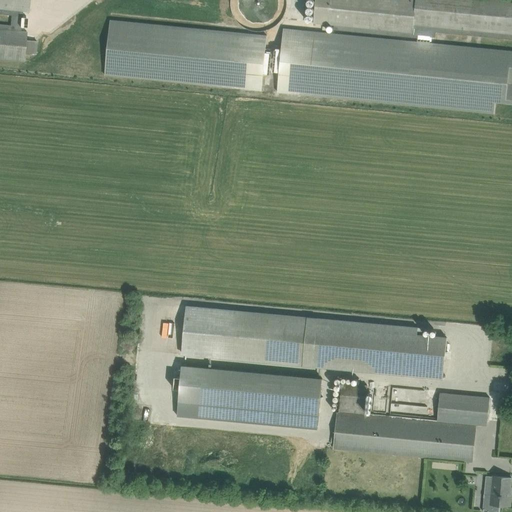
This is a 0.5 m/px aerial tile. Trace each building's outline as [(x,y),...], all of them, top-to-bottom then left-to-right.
[(29,12),(30,0),(0,0),(0,13),(12,15),(11,25),(0,23),(0,58),(24,60),(25,52),(36,53),(37,40),(26,39),(27,31),(21,30),(21,27),(26,27),(27,16),(23,16),(23,11),(29,12)] [(230,2),(230,4),(230,7),(231,8),(231,10),(232,12),(232,13),(233,15),(234,17),(235,18),(236,20),(237,21),(238,22),(239,23),(241,25),(242,26),(244,27),(245,27),(247,28),(249,29),(250,29),(253,30),(255,30),(257,30),(259,30),(262,30),(264,30),(265,29),(268,28),(270,28),(271,27),(273,26),(274,25),(276,23),(278,22),(279,20),(281,19),(282,17),(283,15),(284,13),(284,12),(285,10),(285,8),(286,6),(286,5),(286,3),(286,1),(286,0),(285,0),(230,0),(230,2)] [(511,103),(511,50),(430,43),(431,37),(435,37),(435,32),(511,39),(511,0),(315,0),(313,23),(328,24),(334,25),(334,30),(418,38),(417,42),(283,29),(281,50),(277,50),(275,71),(279,72),(277,92),(494,113),(495,102),(511,103)] [(267,74),(270,53),(265,52),(267,35),(110,20),(105,75),(261,90),(263,74),(267,74)] [(417,334),(418,327),(188,306),(183,354),(443,379),(447,337),(417,334)] [(179,401),(177,416),(318,429),(319,414),(322,379),(182,365),(179,401)] [(474,424),(437,420),(365,413),(367,385),(342,383),(339,411),(336,411),(333,449),(471,462),(474,424)] [(487,425),(490,397),(440,393),(437,420),(474,424),(487,425)] [(511,491),(510,491),(511,478),(493,476),(491,495),(484,494),(483,497),(485,497),(483,511),(486,511),(488,511),(498,511),(499,511),(500,507),(498,507),(499,505),(510,506),(511,491)]
